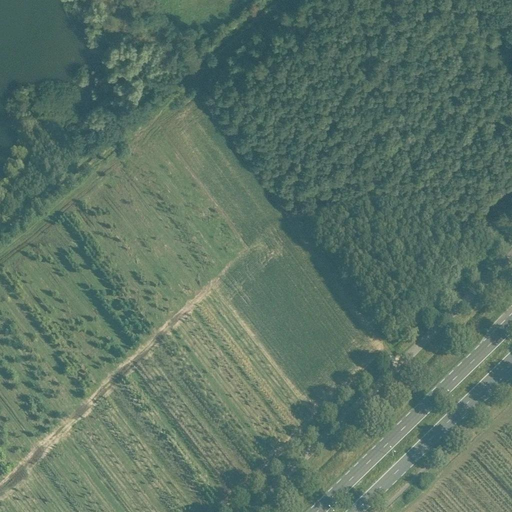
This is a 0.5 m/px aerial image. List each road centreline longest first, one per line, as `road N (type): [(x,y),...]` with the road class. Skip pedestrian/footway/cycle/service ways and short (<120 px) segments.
road 1 (unclassified): [(247,511),(511,254)]
road 2 (primary): [(511,320),(315,511)]
road 3 (primary): [(356,511),(511,361)]
